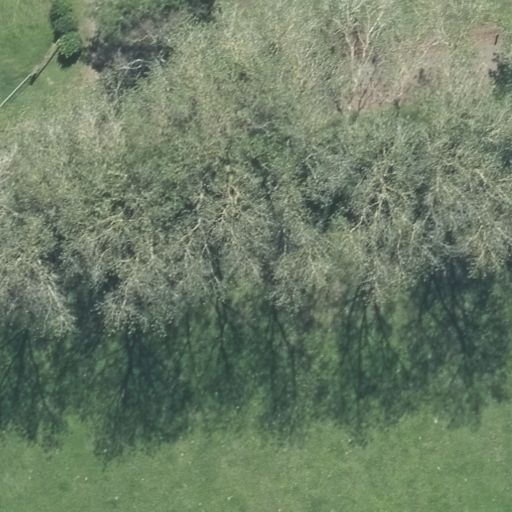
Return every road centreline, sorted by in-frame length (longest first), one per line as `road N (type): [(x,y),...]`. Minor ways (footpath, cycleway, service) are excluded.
road 1 (unclassified): [(0,144),(511,68)]
road 2 (unknown): [(118,126),(86,0)]
